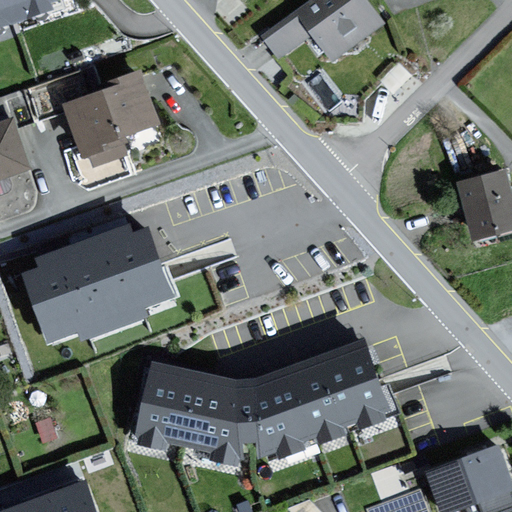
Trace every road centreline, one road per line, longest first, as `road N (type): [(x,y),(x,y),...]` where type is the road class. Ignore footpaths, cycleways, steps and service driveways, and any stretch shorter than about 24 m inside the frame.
road 1 (residential): [(285,128),(0,231)]
road 2 (unclassified): [(511,377),(338,190)]
road 3 (unclassified): [(285,128),(166,0)]
road 4 (residential): [(338,190),(442,82)]
